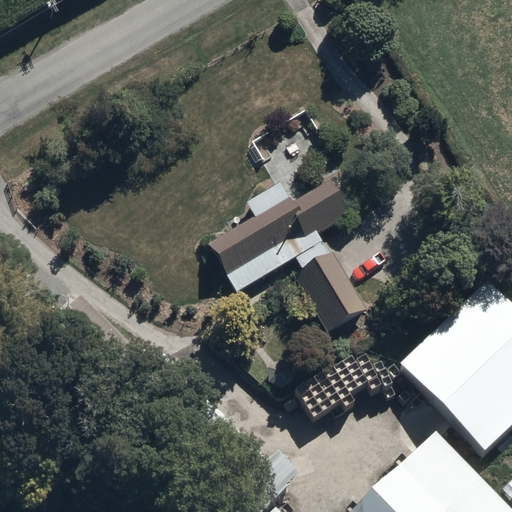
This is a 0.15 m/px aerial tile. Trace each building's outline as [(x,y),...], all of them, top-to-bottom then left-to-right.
[(229,296),(289,259),(294,268),(285,274),(320,331),(359,307),(328,255),(326,257),(311,233),(340,216),(319,183),(285,203),(273,184),(240,204),(249,219),(200,249),(229,296)] [(511,318),(483,288),(399,369),(486,460),(511,435),(511,318)] [(125,348),(75,298),(60,313),(110,363),(125,348)] [(258,463),(151,348),(116,381),(237,511),(255,511),(280,490),(276,486),(289,475),(268,453),(258,463)] [(501,511),(428,435),(347,511),(501,511)]
